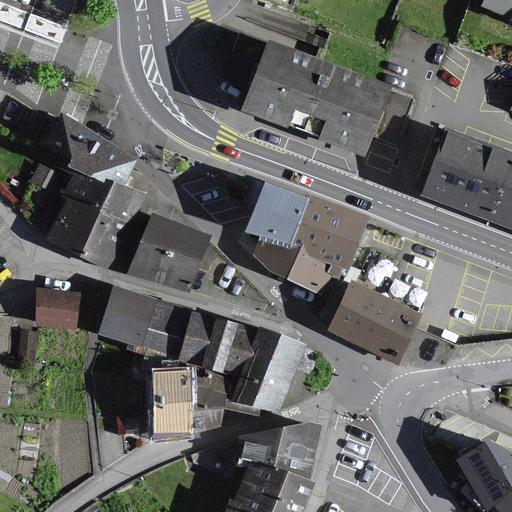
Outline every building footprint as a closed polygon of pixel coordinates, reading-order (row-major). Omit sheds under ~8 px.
[(511,0),(486,0),(484,5),(511,16),(511,0)] [(0,20),(61,44),(67,27),(0,1),(0,20)] [(250,88),(243,108),(366,154),(372,135),(395,144),(412,99),(389,91),(391,85),(269,40),(267,44),(240,34),(233,52),(229,51),(219,77),(250,88)] [(62,112),(47,144),(62,154),(72,159),(69,165),(105,183),(108,176),(125,184),(138,160),(62,112)] [(423,194),(490,219),(511,159),(511,153),(448,130),(423,194)] [(73,175),(63,195),(67,197),(130,228),(146,195),(125,184),(108,176),(105,183),(69,165),(72,159),(62,154),(56,166),(73,175)] [(511,226),(511,159),(490,219),(511,226)] [(62,175),(40,164),(31,181),(52,192),(62,175)] [(266,182),(247,234),(260,238),(291,250),(310,198),(266,182)] [(109,270),(130,228),(67,197),(47,240),(109,270)] [(310,198),(291,250),(348,270),(366,218),(310,198)] [(212,235),(153,212),(128,274),(190,293),(212,235)] [(341,274),(344,276),(348,270),(291,250),(260,238),(253,254),(270,271),(323,295),(332,274),(340,277),(341,274)] [(352,281),(329,333),(400,364),(416,328),(423,312),(352,281)] [(77,330),(81,292),(37,288),(36,325),(77,330)] [(147,342),(159,301),(115,288),(102,334),(146,347),(147,342)] [(182,352),(194,311),(159,301),(147,342),(182,352)] [(242,379),(256,330),(194,311),(182,352),(179,361),(242,379)] [(38,331),(21,330),(18,361),(35,363),(38,331)] [(305,344),(256,330),(242,379),(236,397),(284,411),(297,366),(311,370),(316,353),(303,350),(305,344)] [(194,432),(190,384),(189,371),(154,374),(159,435),(194,432)] [(221,424),(224,393),(190,384),(194,432),(221,424)] [(241,456),(238,465),(247,467),(259,472),(263,462),(289,472),(310,481),(324,426),(307,423),(240,437),(236,455),(241,456)] [(495,505),(501,511),(511,511),(511,449),(491,439),(457,458),(488,511),(495,505)] [(256,511),(302,511),(315,483),(310,481),(289,472),(263,462),(259,472),(247,467),(234,499),(256,511)] [(256,511),(234,499),(226,511),(256,511)]
